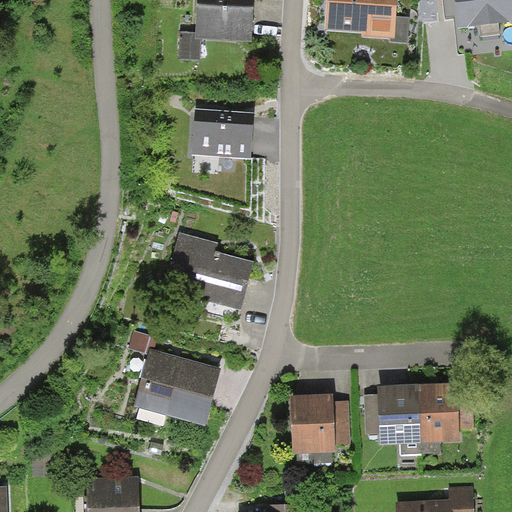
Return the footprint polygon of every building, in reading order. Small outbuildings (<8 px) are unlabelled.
[(253,24),(254,0),(198,0),(196,33),(196,39),(201,39),(252,42),(253,24)] [(327,0),(326,31),(362,34),(362,37),(395,39),(398,0),(327,0)] [(511,0),(455,0),(458,30),(511,24),(511,0)] [(200,61),(201,39),(196,39),(196,33),(180,32),(179,60),(200,61)] [(253,137),(255,115),(196,111),(193,156),(252,160),(253,137)] [(219,244),(180,233),(165,291),(241,311),(255,263),(218,253),(216,253),(219,244)] [(155,351),(159,338),(134,331),(129,349),(149,355),(150,350),(155,351)] [(149,355),(134,407),(206,427),(222,370),(182,359),(155,351),(150,350),(149,355)] [(431,386),(419,386),(421,444),(460,443),(460,431),(458,392),(458,385),(431,386)] [(421,444),(419,386),(403,387),(377,388),(377,396),(379,434),(380,446),(421,444)] [(475,391),(458,392),(460,431),(476,431),(475,391)] [(321,397),(291,398),(293,455),(336,454),(335,445),(334,403),(333,396),(321,397)] [(379,434),(377,396),(365,396),(367,434),(379,434)] [(349,402),(334,403),(335,445),(350,444),(349,402)] [(87,480),(88,511),(139,511),(138,478),(108,479),(87,480)] [(449,489),(450,501),(453,500),(453,511),(475,511),(474,488),(449,489)] [(310,497),(310,511),(343,511),(343,496),(310,497)] [(453,511),(453,500),(450,501),(397,503),(397,511),(453,511)]
